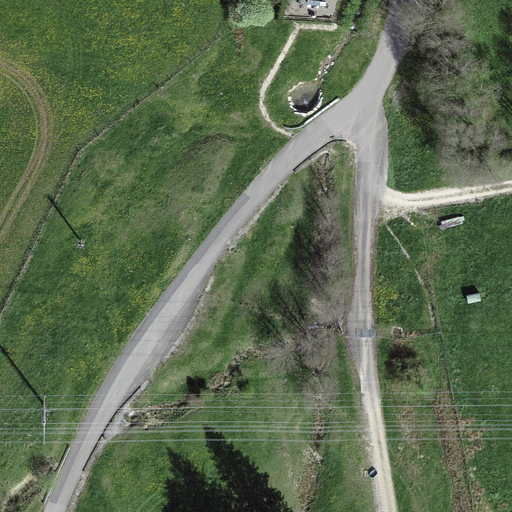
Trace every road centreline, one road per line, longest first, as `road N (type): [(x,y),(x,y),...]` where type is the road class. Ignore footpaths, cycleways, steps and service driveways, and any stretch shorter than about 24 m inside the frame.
road 1 (unclassified): [(418,0),(374,84),(276,177),(176,296),(66,469),(52,511)]
road 2 (track): [(385,511),(360,336),(374,84)]
road 3 (track): [(367,212),(511,187)]
